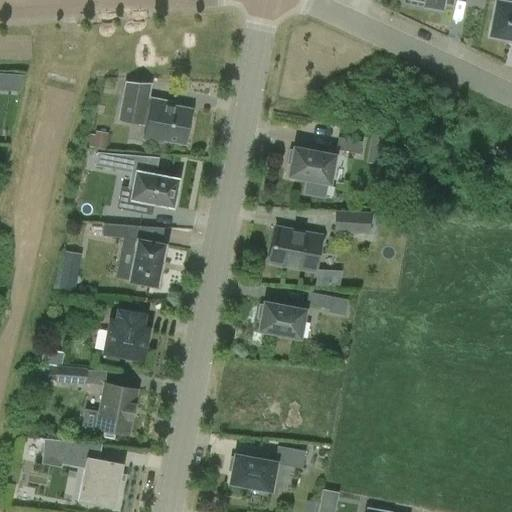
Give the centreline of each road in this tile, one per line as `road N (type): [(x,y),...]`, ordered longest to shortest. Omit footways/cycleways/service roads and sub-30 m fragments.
road 1 (residential): [(167,511),(265,0)]
road 2 (residential): [(511,97),(293,0)]
road 3 (residential): [(0,7),(132,0)]
